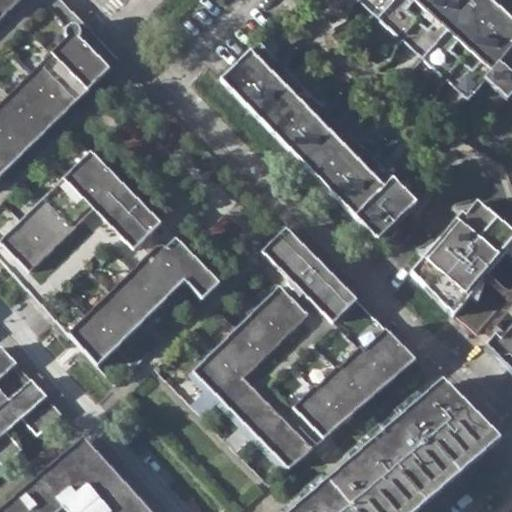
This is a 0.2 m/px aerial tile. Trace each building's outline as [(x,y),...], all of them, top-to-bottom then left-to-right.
[(0,0),(0,177),(109,70),(96,57),(106,47),(85,26),(75,36),(49,9),(58,0),(0,0)] [(85,26),(59,0),(58,0),(49,9),(75,36),(85,26)] [(511,21),(488,0),(355,0),(467,101),(473,94),(495,114),(511,95),(511,21)] [(339,203),(377,241),(416,203),(258,43),(220,81),(339,203)] [(7,234),(0,240),(0,246),(16,263),(7,272),(13,278),(98,366),(127,338),(184,283),(202,301),(219,285),(176,240),(169,246),(159,256),(144,241),(160,225),(90,153),(72,170),(47,195),(25,216),(7,234)] [(459,217),(410,275),(452,318),(454,316),(456,318),(477,335),(502,306),(479,286),(505,256),(507,254),(504,251),(511,242),(511,241),(511,234),(477,204),(473,208),(465,217),(461,214),(459,217)] [(465,217),(473,208),(469,205),(453,211),(459,217),(461,214),(465,217)] [(265,458),(285,480),(411,360),(296,239),(287,229),(261,253),(288,282),(278,290),(257,309),(232,333),(207,356),(187,374),(239,430),(265,458)] [(511,316),(484,350),(494,361),(511,378),(511,316)] [(0,463),(3,467),(22,450),(7,432),(22,419),(37,437),(62,415),(32,382),(11,400),(0,387),(0,379),(16,365),(1,348),(0,349),(0,463)] [(439,383),(292,511),(417,511),(458,477),(494,445),(443,388),(439,383)] [(83,438),(0,509),(0,511),(19,511),(74,465),(102,498),(122,481),(83,438)] [(150,511),(122,481),(102,498),(74,465),(19,511),(150,511)]
